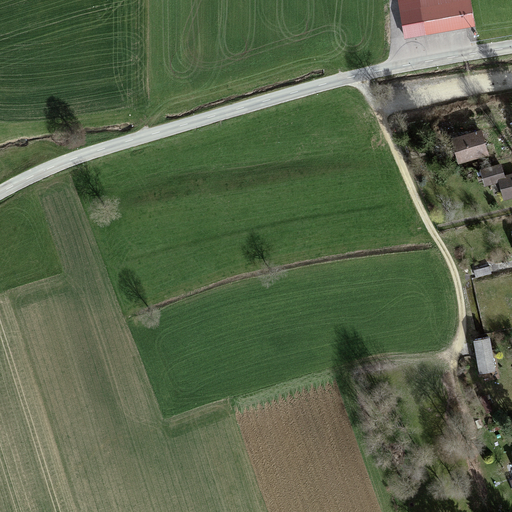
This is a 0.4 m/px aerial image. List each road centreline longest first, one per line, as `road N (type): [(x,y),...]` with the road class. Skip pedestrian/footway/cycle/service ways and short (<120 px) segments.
road 1 (tertiary): [(511,46),(334,81),(131,138),(0,192)]
road 2 (track): [(360,75),(452,265),(461,328),(452,367)]
